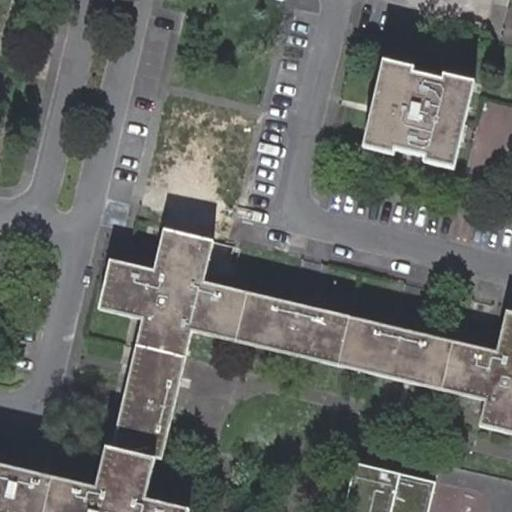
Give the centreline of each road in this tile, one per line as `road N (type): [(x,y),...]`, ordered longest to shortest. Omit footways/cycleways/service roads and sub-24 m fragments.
road 1 (residential): [(511,272),(298,214),(295,186),(337,0)]
road 2 (residential): [(87,229),(143,0)]
road 3 (residential): [(94,0),(39,217)]
road 4 (residential): [(0,404),(39,400),(87,229)]
